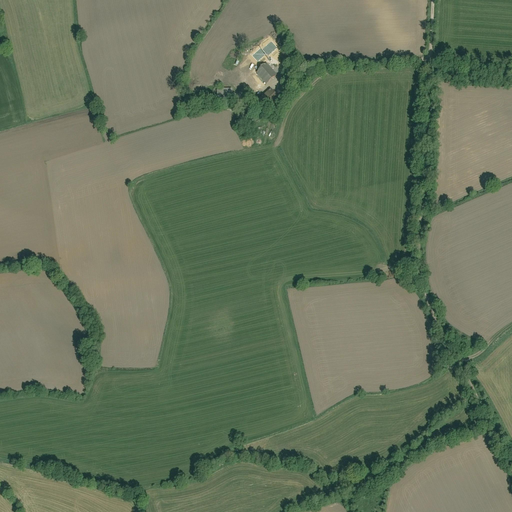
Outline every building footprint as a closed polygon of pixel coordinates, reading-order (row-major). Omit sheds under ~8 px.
[(268,50),(233,83),(239,89),(252,77),(254,79),(258,76),(266,84),(275,75),(266,65),(275,57),(268,50)] [(285,51),(280,55),(290,66),(295,61),(285,51)] [(185,87),(184,103),(198,104),(200,88),(185,87)] [(270,89),(254,103),(264,114),(280,100),(270,89)] [(211,90),(211,102),(230,102),(230,90),(211,90)] [(242,124),(242,123),(242,122),(242,120),(241,119),(240,118),(239,118),(237,118),(236,118),(235,118),(233,119),(233,120),(232,121),(232,122),(232,124),(232,125),(233,126),(233,127),(235,128),(236,128),(237,128),(239,128),(240,127),(241,127),(242,125),(242,124)] [(279,124),(270,133),(278,142),(288,133),(279,124)]
